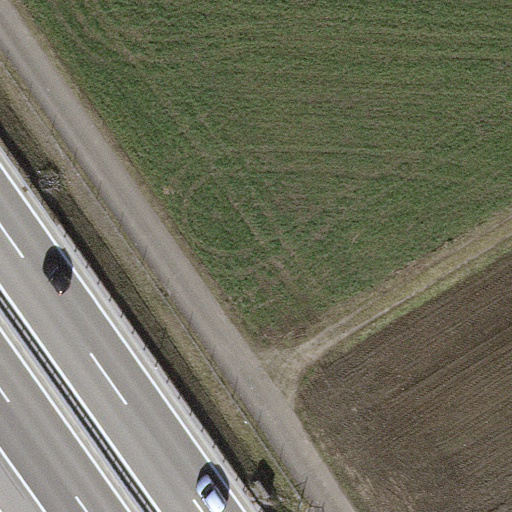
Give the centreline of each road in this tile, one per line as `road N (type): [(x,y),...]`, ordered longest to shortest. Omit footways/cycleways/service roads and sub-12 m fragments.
road 1 (track): [(0,15),(340,511)]
road 2 (trunk): [(207,511),(0,214)]
road 3 (track): [(259,393),(511,230)]
road 4 (trunk): [(0,381),(91,511)]
